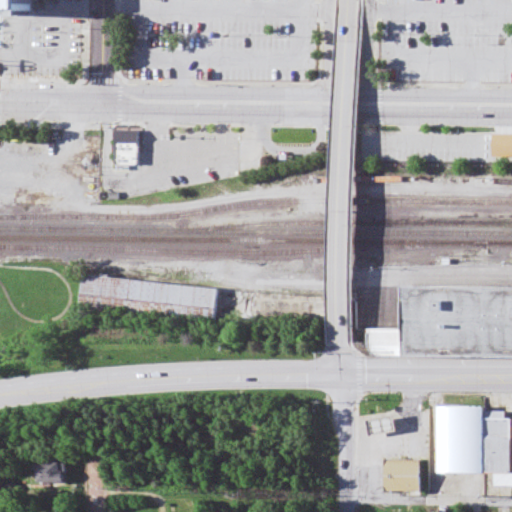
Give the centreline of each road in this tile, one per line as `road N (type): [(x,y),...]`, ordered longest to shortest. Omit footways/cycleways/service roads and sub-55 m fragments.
road 1 (secondary): [(0,99),(511,104)]
road 2 (tertiary): [(345,349),(353,0)]
road 3 (primary): [(0,396),(344,368)]
road 4 (primary): [(344,368),(511,365)]
road 5 (tertiary): [(347,511),(345,349)]
